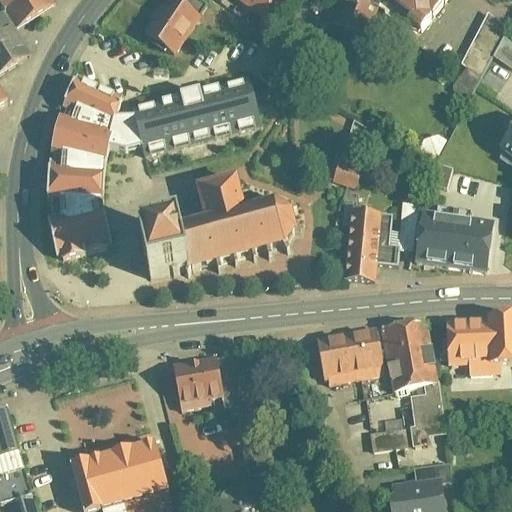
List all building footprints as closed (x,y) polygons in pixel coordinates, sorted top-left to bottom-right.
[(0,0),(0,7),(3,13),(14,31),(57,5),(53,0),(0,0)] [(204,20),(173,0),(168,0),(145,35),(178,58),(204,20)] [(223,0),(265,30),(287,0),(223,0)] [(421,35),(448,0),(345,0),(336,26),(367,40),(380,9),(388,12),(388,19),(401,26),(406,24),(421,35)] [(0,75),(30,57),(14,31),(3,13),(0,14),(0,75)] [(489,13),(464,63),(484,74),(510,24),(489,13)] [(55,262),(113,249),(103,209),(105,167),(111,150),(125,153),(143,149),(146,162),(264,129),(249,80),(133,109),(136,120),(115,121),(123,102),(77,79),(63,110),(77,115),(75,124),(61,120),(51,153),(60,155),(58,172),(50,172),(48,206),(55,206),(56,219),(48,220),(55,262)] [(511,134),(501,150),(511,158),(511,134)] [(435,161),(444,144),(427,135),(418,152),(435,161)] [(334,155),(327,176),(351,185),(359,164),(334,155)] [(433,165),(427,185),(445,190),(451,171),(433,165)] [(192,187),(201,221),(139,234),(150,283),(285,251),(296,232),(290,205),(276,199),(246,206),(237,176),(192,187)] [(342,282),(376,285),(382,216),(348,213),(342,282)] [(416,268),(485,274),(491,221),(422,214),(416,268)] [(511,317),(446,321),(449,370),(468,369),(468,380),(501,378),(500,367),(511,366),(511,317)] [(425,388),(439,386),(430,325),(383,331),(392,393),(425,388)] [(384,379),(376,330),(320,339),(328,387),(384,379)] [(244,356),(217,360),(223,399),(225,409),(252,404),(244,356)] [(217,360),(173,368),(180,407),(223,399),(217,360)] [(446,436),(439,386),(425,388),(426,397),(412,399),(416,430),(413,431),(415,448),(427,447),(426,439),(446,436)] [(9,412),(0,414),(0,460),(20,455),(9,412)] [(409,451),(406,431),(372,436),(375,456),(409,451)] [(101,511),(105,511),(170,494),(156,442),(88,460),(88,464),(101,509),(101,511)] [(20,455),(0,460),(0,478),(25,472),(20,455)] [(249,462),(247,473),(264,476),(266,465),(249,462)] [(90,511),(101,509),(88,464),(72,468),(83,511),(90,511)] [(415,469),(417,483),(442,479),(453,478),(451,464),(415,469)] [(417,483),(391,487),(394,511),(446,511),(442,479),(417,483)] [(212,501),(214,511),(267,511),(260,487),(212,501)] [(37,511),(34,499),(8,506),(10,511),(37,511)]
